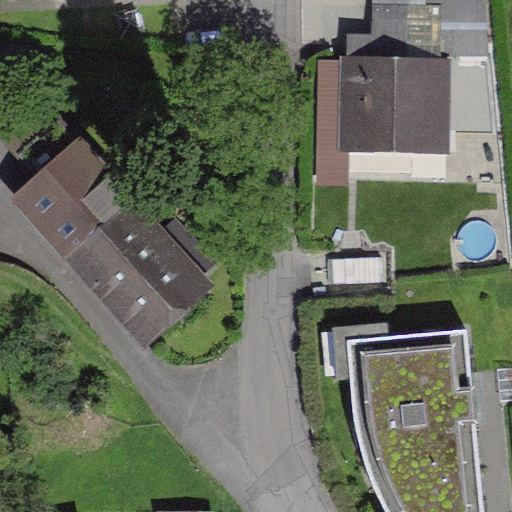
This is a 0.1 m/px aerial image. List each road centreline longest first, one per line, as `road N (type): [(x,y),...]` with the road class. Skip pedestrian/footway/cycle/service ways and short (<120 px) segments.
road 1 (residential): [(260,0),(264,385),(281,475),(297,511)]
road 2 (unknown): [(0,225),(173,394),(281,475)]
